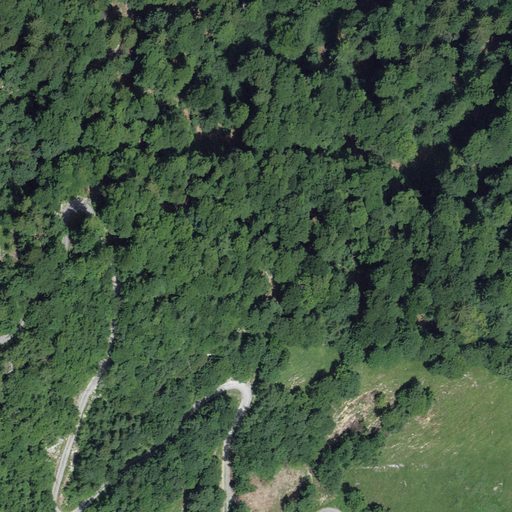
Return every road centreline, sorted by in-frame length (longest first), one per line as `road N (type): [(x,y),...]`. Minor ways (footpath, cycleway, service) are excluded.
road 1 (track): [(0,342),(13,336),(66,253),(72,208),(88,204),(113,266),(109,358),(85,401),(56,484),(55,511)]
road 2 (track): [(81,511),(223,386),(238,384),(248,392),(247,407),(226,442),(227,511)]
